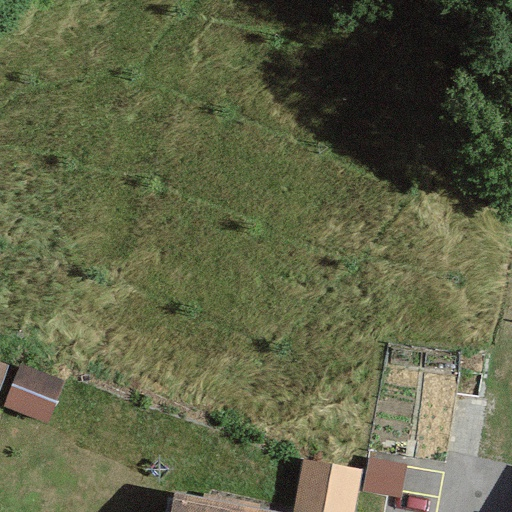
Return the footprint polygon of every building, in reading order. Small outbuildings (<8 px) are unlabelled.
[(55,418),(67,373),(17,360),(5,405),(55,418)] [(400,491),(407,459),(372,452),(365,483),(400,491)] [(296,510),(309,511),(357,511),(364,463),(304,455),(296,510)] [(408,465),(406,493),(442,495),(443,467),(408,465)] [(252,511),(168,495),(164,511),(252,511)]
